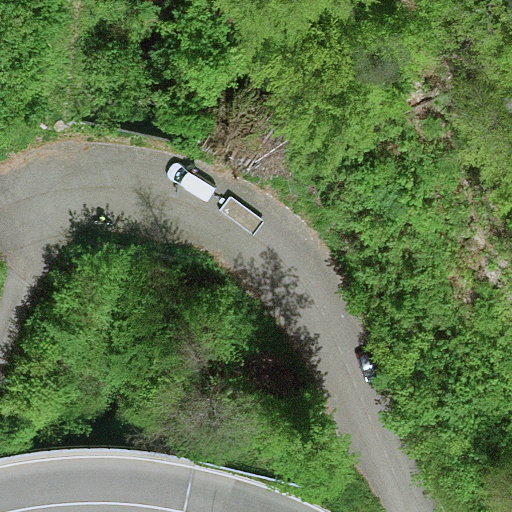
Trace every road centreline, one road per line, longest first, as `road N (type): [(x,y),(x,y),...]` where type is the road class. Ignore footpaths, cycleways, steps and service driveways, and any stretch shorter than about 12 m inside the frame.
road 1 (track): [(419,511),(321,280),(292,245),(220,198),(143,177),(54,181),(0,333)]
road 2 (primary): [(189,511),(93,501),(0,511)]
